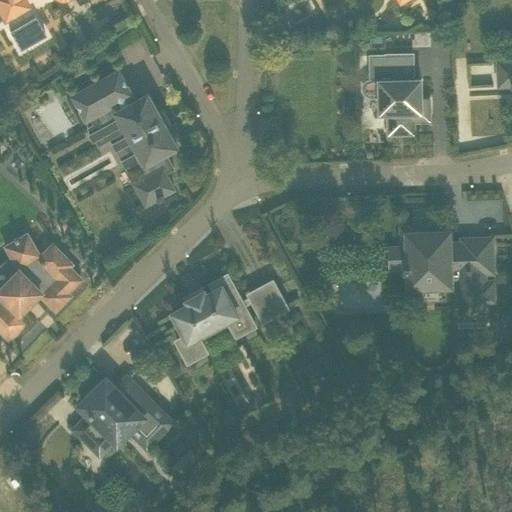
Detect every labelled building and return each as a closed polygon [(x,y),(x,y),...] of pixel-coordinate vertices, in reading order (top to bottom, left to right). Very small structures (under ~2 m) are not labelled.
[(0,0),(0,17),(3,23),(30,8),(26,0),(55,0),(58,1),(64,2),(65,1),(67,0),(0,0)] [(35,17),(9,32),(20,51),(46,36),(35,17)] [(367,94),(371,95),(379,95),(380,114),(388,113),(388,134),(395,134),(395,135),(407,135),(407,133),(415,133),(414,121),(430,121),(430,98),(422,98),(421,79),(413,79),(413,54),(386,54),(386,55),(370,55),(371,80),(367,81),(365,84),(364,88),(365,91),(367,94)] [(511,58),(498,59),(498,66),(499,86),(511,84),(511,58)] [(472,86),(491,87),(492,64),(473,63),(472,86)] [(135,183),(147,205),(148,204),(148,206),(165,197),(164,195),(173,189),(175,189),(166,173),(174,168),(166,153),(176,147),(177,147),(167,128),(172,125),(163,109),(158,112),(148,94),(147,94),(131,103),(128,96),(131,94),(132,95),(133,94),(119,69),(118,70),(74,95),(73,95),(72,95),(86,120),(87,119),(92,116),(96,123),(90,127),(93,132),(90,134),(94,141),(96,139),(100,145),(122,132),(147,177),(136,183),(135,183)] [(433,228),(403,229),(404,247),(409,247),(410,267),(404,267),(404,271),(410,271),(410,286),(430,285),(452,285),(454,321),(490,319),(489,304),(493,304),(492,279),(488,279),(487,275),(492,275),(491,243),(462,244),(449,244),(448,232),(433,233),(433,228)] [(0,330),(7,337),(10,336),(12,334),(14,333),(16,331),(18,328),(20,326),(21,323),(14,316),(16,314),(17,314),(39,293),(40,294),(40,295),(54,310),(69,295),(66,292),(80,278),(68,266),(70,263),(51,244),(39,257),(37,255),(25,234),(17,239),(16,238),(13,240),(13,241),(4,246),(10,256),(5,259),(1,261),(0,261),(0,330)] [(236,337),(255,326),(227,275),(211,283),(215,290),(206,295),(204,291),(188,300),(190,304),(174,313),(186,336),(177,341),(187,358),(189,362),(207,351),(201,337),(228,323),(236,337)] [(259,311),(265,321),(288,309),(273,281),(250,294),(259,311)] [(511,313),(503,313),(503,332),(511,331),(511,313)] [(171,422),(127,378),(116,389),(107,379),(81,405),(91,414),(76,428),(100,452),(114,438),(120,444),(133,433),(146,447),(171,422)]
